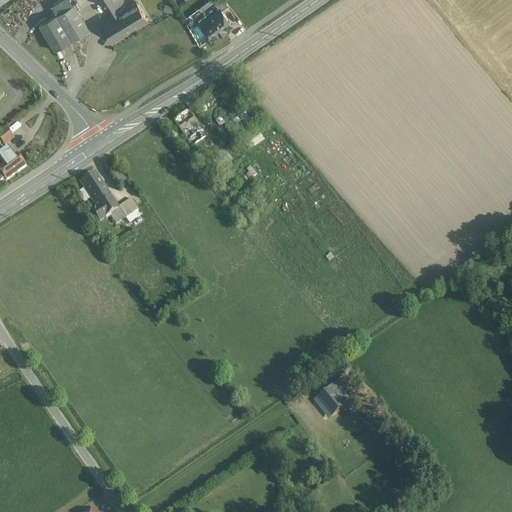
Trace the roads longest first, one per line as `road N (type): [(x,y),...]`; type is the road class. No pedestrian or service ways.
road 1 (secondary): [(100,146),(317,0)]
road 2 (unclassified): [(130,511),(0,330)]
road 3 (residential): [(0,40),(100,146)]
